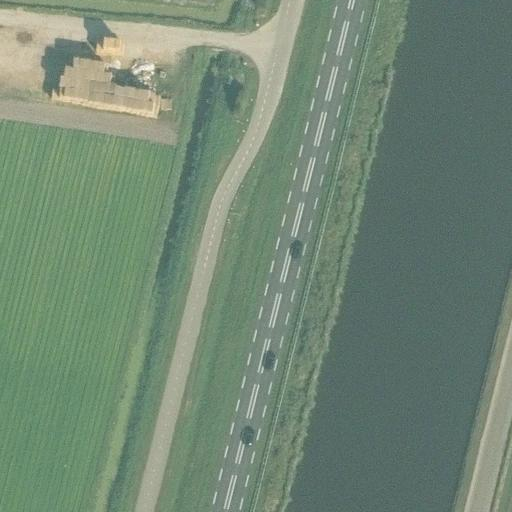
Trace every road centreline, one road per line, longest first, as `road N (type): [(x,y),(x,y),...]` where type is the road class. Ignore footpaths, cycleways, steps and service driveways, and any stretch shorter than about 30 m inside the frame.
road 1 (unclassified): [(144,511),(219,205),(259,122),(289,0)]
road 2 (primary): [(225,511),(352,0)]
road 3 (unclassified): [(481,511),(511,387)]
